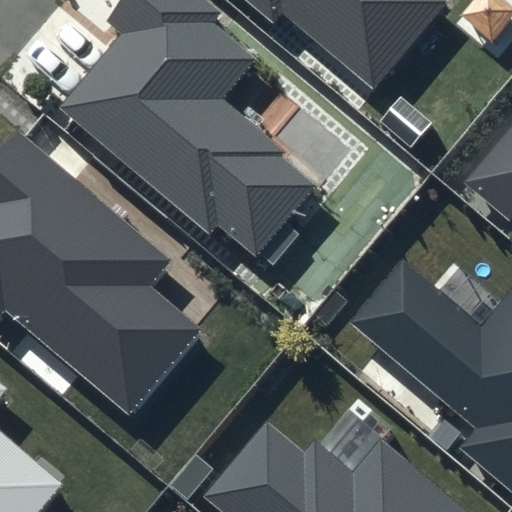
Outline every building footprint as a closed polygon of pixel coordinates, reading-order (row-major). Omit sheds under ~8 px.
[(218,12),(203,0),(127,0),(110,20),(125,33),(60,110),(208,233),(215,224),(256,257),(315,186),(281,158),(287,152),(222,98),(257,57),(212,20),(218,12)] [(247,0),(273,21),(281,12),(373,89),(448,0),(447,0),(247,0)] [(511,115),(459,180),(506,219),(511,212),(511,115)] [(172,260),(17,131),(0,150),(0,315),(3,312),(133,420),(207,332),(151,285),(172,260)] [(511,291),(481,328),(401,261),(351,320),(474,423),(455,445),(511,492),(511,291)] [(0,397),(9,387),(0,379),(0,511),(37,511),(63,482),(0,429),(0,397)] [(465,511),(380,440),(352,474),(315,443),(304,457),(266,425),(206,497),(223,511),(465,511)]
